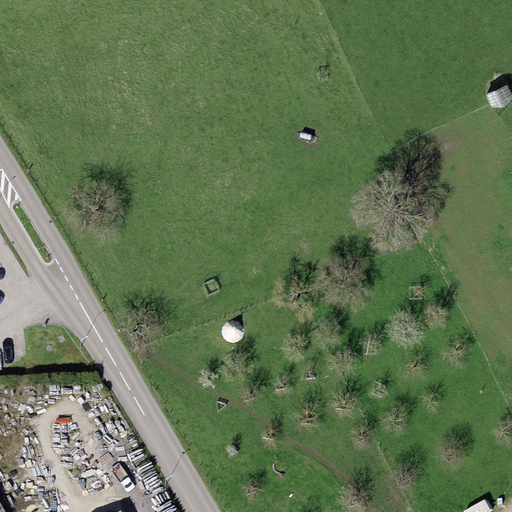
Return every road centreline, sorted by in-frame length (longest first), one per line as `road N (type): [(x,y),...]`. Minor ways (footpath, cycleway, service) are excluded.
road 1 (tertiary): [(0,170),(199,511)]
road 2 (unknown): [(142,511),(93,422),(64,409),(40,427),(70,511)]
